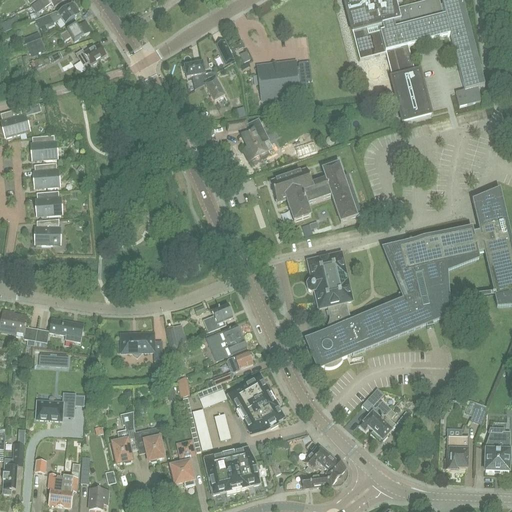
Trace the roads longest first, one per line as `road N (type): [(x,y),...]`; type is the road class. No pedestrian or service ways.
road 1 (tertiary): [(377,478),(292,383),(243,273)]
road 2 (residential): [(6,292),(141,309),(175,304),(243,273)]
road 3 (tertiary): [(243,273),(142,65)]
road 4 (unclassified): [(243,273),(416,224)]
road 5 (unclassified): [(416,224),(426,138),(469,127)]
road 6 (residential): [(142,65),(250,0)]
road 7 (residential): [(495,120),(485,0)]
